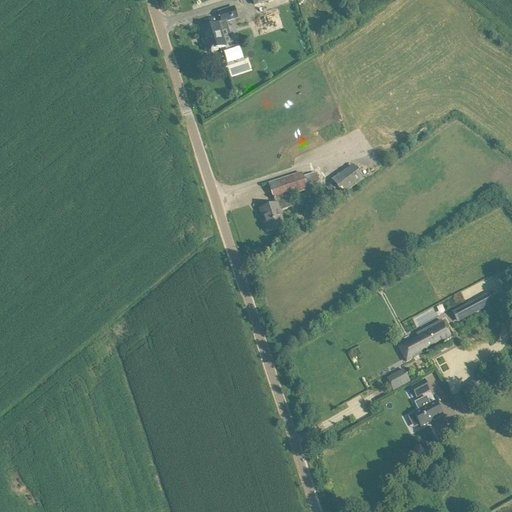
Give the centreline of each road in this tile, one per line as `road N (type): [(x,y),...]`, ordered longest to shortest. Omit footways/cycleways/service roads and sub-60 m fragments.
road 1 (unclassified): [(316,511),(151,0)]
road 2 (unclassified): [(372,511),(460,414)]
